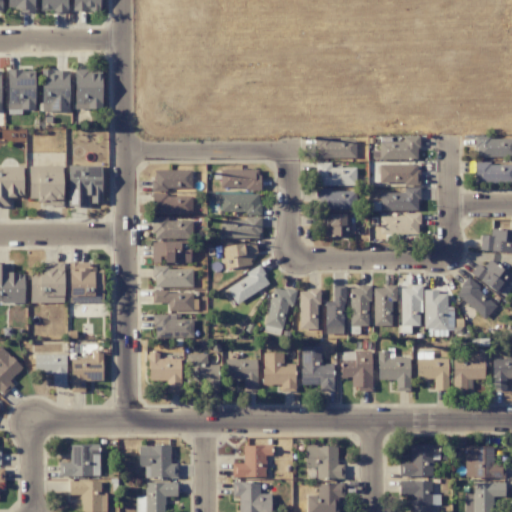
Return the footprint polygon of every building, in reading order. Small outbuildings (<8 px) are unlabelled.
[(6,0),(6,10),(33,11),(33,0),(6,0)] [(39,0),(40,12),(66,11),(66,0),(39,0)] [(72,0),(72,11),(99,10),(98,0),(72,0)] [(101,109),(100,69),(73,70),(75,109),(101,109)] [(5,71),(7,110),(34,109),(32,70),(5,71)] [(67,70),(41,70),(42,111),(68,110),(67,70)] [(378,141),(378,160),(417,159),(417,136),(403,136),(403,141),(378,141)] [(511,157),(511,137),(475,138),(475,157),(511,157)] [(316,158),(355,158),(354,139),(315,139),(316,158)] [(355,168),(330,168),(330,163),(316,163),(316,186),(355,186),(355,168)] [(511,164),(474,163),(474,183),(511,183),(511,164)] [(418,164),(378,165),(378,184),(418,184),(418,164)] [(28,166),(28,199),(41,200),(41,206),(61,206),(62,166),(28,166)] [(22,195),(22,167),(0,167),(0,206),(9,206),(9,196),(22,195)] [(191,170),(152,170),(152,190),(191,189),(191,170)] [(259,170),(220,170),(220,189),(259,189),(259,170)] [(379,210),(418,210),(418,187),(403,187),(403,193),(379,193),(379,210)] [(354,189),(316,190),(316,209),(354,208),(354,189)] [(259,194),(219,194),(220,214),(259,213),(259,194)] [(191,214),(191,195),(152,196),(153,214),(191,214)] [(379,216),(379,234),(418,235),(418,213),(402,213),(402,216),(379,216)] [(350,214),(325,214),(324,236),(349,237),(350,214)] [(220,238),(261,237),(260,218),(219,219),(220,238)] [(152,219),(152,238),(191,239),(192,220),(152,219)] [(511,252),(511,230),(490,229),(490,235),(479,235),(478,251),(511,252)] [(224,269),(251,265),(249,254),(256,253),(254,241),(220,247),(224,269)] [(151,262),(189,263),(189,242),(151,242),(151,262)] [(482,268),(477,265),(470,274),(496,294),(510,276),(488,259),(482,268)] [(0,301),(23,302),(23,274),(10,273),(10,264),(0,263),(0,301)] [(69,268),(69,296),(101,297),(102,269),(69,268)] [(191,287),(191,268),(153,268),(153,287),(191,287)] [(268,284),(259,268),(225,287),(235,304),(268,284)] [(29,302),(63,303),(63,270),(29,270),(29,302)] [(495,306),(467,279),(454,292),(482,319),(495,306)] [(373,286),(372,325),(390,326),(390,301),(395,301),(395,287),(373,286)] [(399,287),(400,326),(419,325),(419,286),(399,287)] [(294,292),(272,287),(263,332),(280,335),(286,304),(291,305),(294,292)] [(349,326),(368,326),(369,287),(349,287),(349,326)] [(325,334),(343,334),(342,288),(331,288),(332,302),(324,302),(325,334)] [(151,303),(167,303),(167,311),(192,311),(192,300),(191,300),(191,290),(151,291),(151,303)] [(298,329),(317,329),(317,290),(298,290),(298,329)] [(422,291),(423,330),(446,329),(445,291),(422,291)] [(152,337),(192,338),(193,320),(167,319),(167,315),(153,315),(152,337)] [(8,381),(21,368),(0,345),(0,390),(3,394),(12,385),(8,381)] [(332,391),(332,364),(320,364),(320,346),(300,347),(301,385),(319,384),(319,391),(332,391)] [(342,351),(340,377),(351,378),(350,389),(369,390),(371,353),(342,351)] [(377,380),(395,380),(395,391),(408,391),(409,357),(388,357),(388,351),(377,351),(377,380)] [(180,391),(179,358),(158,358),(158,352),(147,352),(148,380),(165,380),(165,392),(180,391)] [(294,364),(282,364),(282,353),(262,353),(262,384),(280,384),(280,392),(294,392),(294,364)] [(64,354),(33,355),(34,374),(51,374),(52,386),(65,386),(64,354)] [(206,354),(186,354),(185,386),(217,387),(218,365),(205,364),(206,354)] [(483,354),(452,354),(451,390),(466,391),(466,379),(483,379),(483,354)] [(70,392),(84,392),(84,381),(101,380),(101,356),(69,356),(70,392)] [(415,359),(416,378),(433,378),(433,390),(447,390),(447,358),(415,359)] [(224,359),(225,379),(242,379),(243,391),(256,390),(256,359),(224,359)] [(511,378),(511,359),(492,359),(492,390),(505,390),(505,378),(511,378)] [(398,462),(398,477),(432,476),(431,460),(438,460),(438,444),(409,445),(409,462),(398,462)] [(69,445),(69,462),(58,463),(58,477),(98,476),(97,445),(69,445)] [(137,446),(138,466),(144,466),(144,478),(176,478),(176,464),(169,464),(169,445),(137,446)] [(242,446),(242,463),(231,464),(231,478),(264,477),(264,455),(270,455),(270,445),(242,446)] [(336,446),(305,445),(304,467),(316,467),(315,478),(343,479),(343,465),(336,464),(336,446)] [(80,511),(105,511),(106,493),(99,493),(100,481),(68,481),(67,495),(80,495),(80,511)] [(411,511),(430,511),(431,481),(398,481),(398,495),(411,495),(411,511)] [(163,511),(164,496),(176,496),(176,483),(144,482),(143,511),(163,511)] [(259,482),(231,482),(231,496),(238,496),(237,511),(269,511),(270,494),(258,493),(259,482)] [(343,484),(317,483),(316,495),(306,495),(305,511),(337,511),(337,497),(343,497),(343,484)] [(473,483),(473,494),(463,494),(463,511),(492,511),(492,497),(504,496),(503,483),(473,483)]
